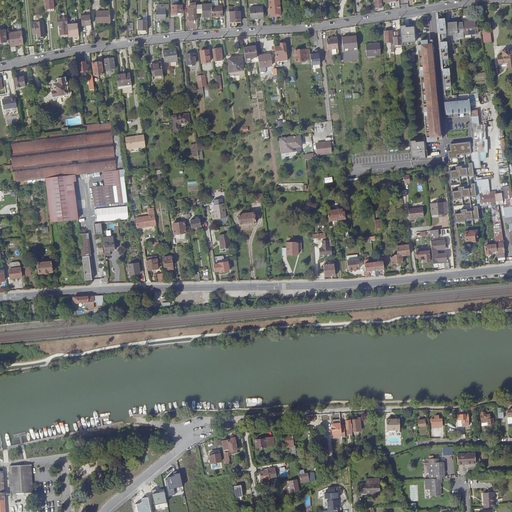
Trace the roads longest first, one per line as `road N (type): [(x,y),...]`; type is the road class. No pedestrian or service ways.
road 1 (tertiary): [(0,297),(327,285),(511,268)]
road 2 (residential): [(0,66),(97,46),(318,25),(471,0)]
road 3 (track): [(60,460),(198,423)]
road 4 (unclassified): [(198,423),(104,511)]
